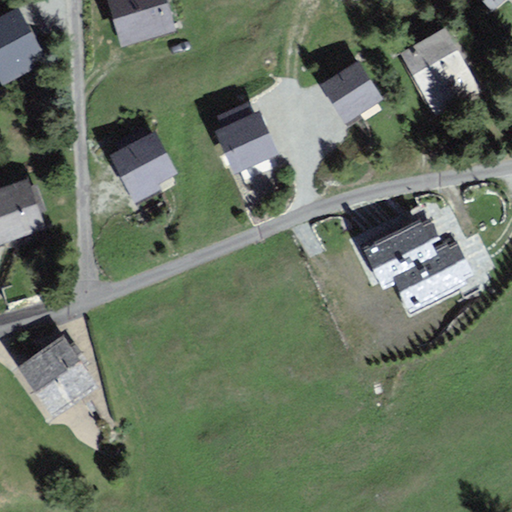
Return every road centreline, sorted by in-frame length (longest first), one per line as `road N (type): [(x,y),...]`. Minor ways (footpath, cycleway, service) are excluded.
road 1 (residential): [(87,299),(367,191),(511,167)]
road 2 (residential): [(74,0),(87,299)]
